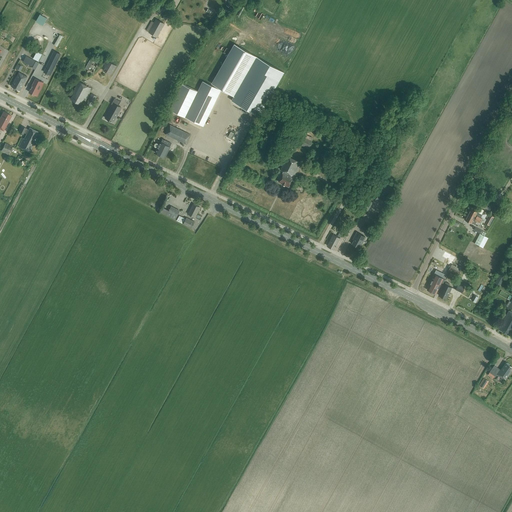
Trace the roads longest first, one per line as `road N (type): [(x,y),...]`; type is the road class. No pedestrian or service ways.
road 1 (secondary): [(410,297),(80,136)]
road 2 (residential): [(80,136),(143,25),(167,7)]
road 3 (unclassified): [(410,297),(469,180)]
